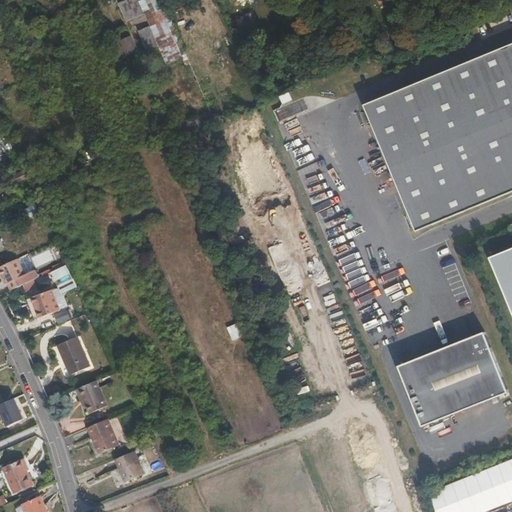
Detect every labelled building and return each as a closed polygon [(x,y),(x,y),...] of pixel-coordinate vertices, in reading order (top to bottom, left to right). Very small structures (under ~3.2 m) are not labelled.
[(128,0),(118,4),(126,22),(145,13),(151,26),(142,29),(145,38),(141,39),(146,51),(160,46),(167,63),(182,56),(186,54),(163,0),(128,0)] [(212,11),(218,8),(214,0),(211,0),(208,2),(212,11)] [(138,51),(132,35),(120,40),(127,56),(138,51)] [(511,44),(369,101),(418,227),(511,190),(511,44)] [(186,65),(190,63),(186,54),(182,56),(186,65)] [(209,124),(215,122),(211,112),(191,119),(196,128),(209,124)] [(196,128),(191,119),(171,126),(171,127),(175,135),(196,128)] [(27,169),(14,176),(17,183),(31,177),(27,169)] [(27,231),(21,234),(30,252),(35,249),(35,248),(27,231)] [(19,258),(0,266),(0,273),(3,280),(6,279),(7,284),(10,291),(15,289),(29,282),(19,258)] [(53,289),(32,297),(40,318),(61,310),(53,289)] [(40,318),(32,297),(26,299),(34,320),(40,318)] [(76,318),(83,316),(90,313),(84,300),(71,305),(73,313),(76,318)] [(485,330),(399,363),(423,425),(510,391),(485,330)] [(78,336),(58,345),(64,360),(65,360),(71,375),(91,366),(78,336)] [(97,380),(76,389),(82,402),(84,401),(86,405),(90,414),(108,406),(97,380)] [(109,419),(88,428),(99,454),(120,445),(109,419)] [(145,474),(136,451),(115,459),(125,483),(145,474)] [(24,459),(3,468),(15,494),(34,485),(28,470),(29,470),(24,459)] [(511,459),(430,492),(437,511),(482,511),(511,500),(511,459)] [(48,511),(41,496),(22,504),(25,511),(48,511)]
